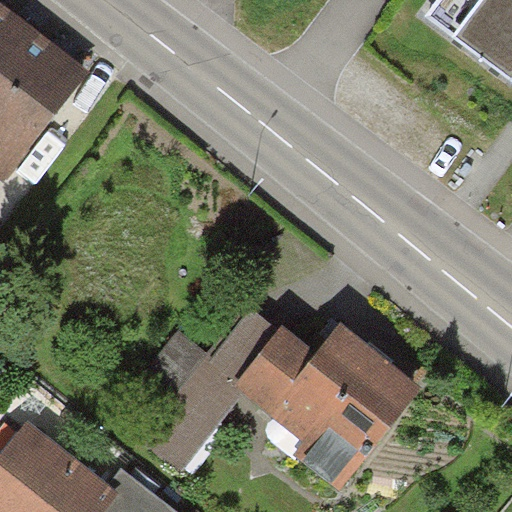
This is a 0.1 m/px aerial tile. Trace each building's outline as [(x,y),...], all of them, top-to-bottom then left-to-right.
[(511,0),(442,0),(424,24),(511,90),(511,0)] [(25,23),(0,4),(0,179),(8,185),(92,73),(25,23)] [(234,391),(280,334),(252,312),(214,361),(209,357),(141,444),(182,476),(243,398),(234,391)] [(341,496),(422,392),(341,329),(319,357),(283,329),(280,334),(234,391),(243,398),(305,446),(294,459),(341,496)] [(108,488),(27,425),(0,458),(0,511),(107,511),(119,497),(108,488)] [(175,511),(122,470),(108,488),(119,497),(107,511),(175,511)]
